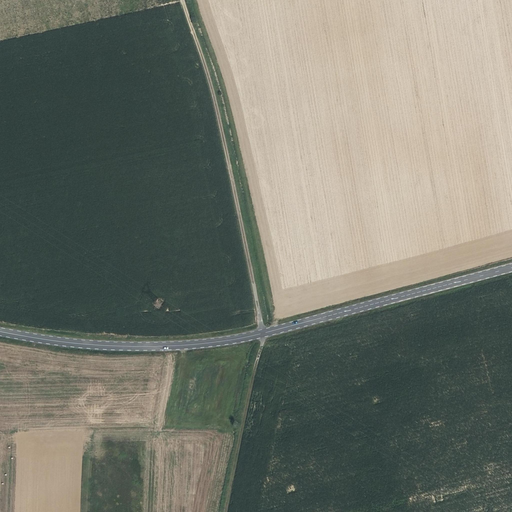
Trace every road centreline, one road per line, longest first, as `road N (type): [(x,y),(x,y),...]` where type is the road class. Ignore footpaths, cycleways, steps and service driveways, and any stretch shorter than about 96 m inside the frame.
road 1 (track): [(182,0),(209,79),(262,333),(224,511)]
road 2 (secondary): [(0,331),(64,342),(185,345),(511,268)]
